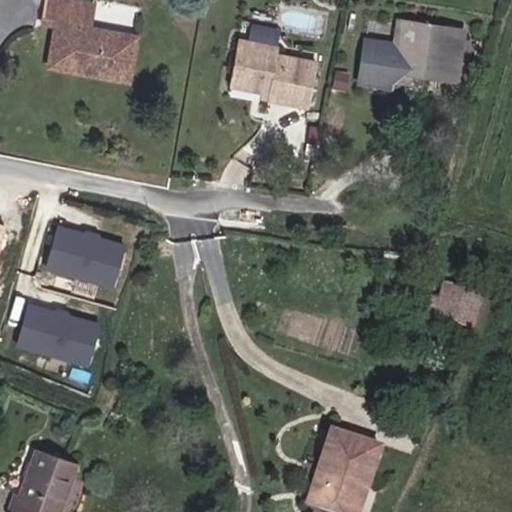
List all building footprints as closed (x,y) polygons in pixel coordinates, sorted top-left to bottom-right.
[(130,61),(134,40),(88,32),(92,7),(54,0),(47,0),(43,25),(57,27),(50,67),(88,73),(89,69),(100,72),(99,75),(118,79),(121,60),(130,61)] [(465,78),(473,28),(409,18),(402,64),(447,71),(446,75),(465,78)] [(282,41),(284,27),(254,23),(252,37),(282,41)] [(320,106),(328,63),(288,56),(290,49),(249,41),(241,84),(274,90),(280,92),(279,98),(320,106)] [(127,81),(130,61),(121,60),(118,79),(127,81)] [(124,243),(58,226),(47,267),(114,284),(124,243)] [(422,291),(417,309),(478,327),(488,293),(450,282),(445,298),(422,291)] [(100,325),(30,305),(19,345),(89,365),(100,325)] [(374,511),(394,451),(341,434),(318,504),(344,511),(374,511)] [(19,506),(34,511),(68,511),(88,461),(41,446),(19,506)]
